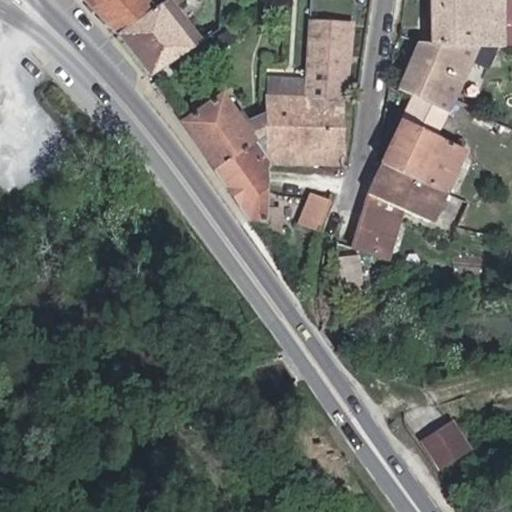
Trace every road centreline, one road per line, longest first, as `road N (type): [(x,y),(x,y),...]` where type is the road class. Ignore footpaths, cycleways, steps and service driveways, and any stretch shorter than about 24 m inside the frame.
road 1 (primary): [(12,6),(99,90),(289,323),(424,511)]
road 2 (unclassified): [(400,0),(373,147)]
